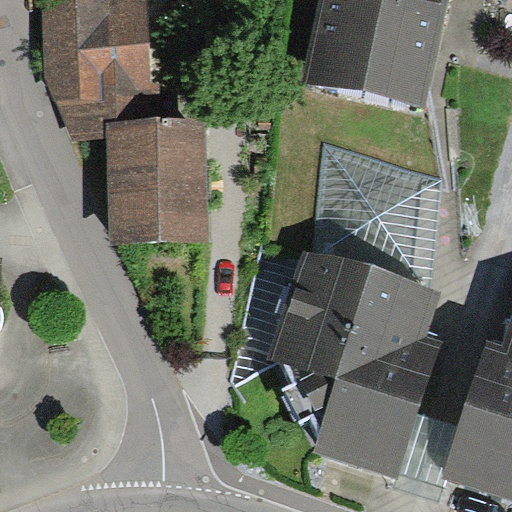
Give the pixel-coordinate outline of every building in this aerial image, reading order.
[(447,0),(326,0),(309,82),(424,107),(447,0)] [(142,2),(44,4),(45,97),(65,124),(114,124),(113,91),(144,91),(142,2)] [(201,131),(111,132),(111,244),(202,244),(201,131)] [(432,298),(299,254),(265,356),(285,363),(320,429),(312,453),(394,480),(440,343),(420,336),(432,298)] [(511,326),(502,356),(485,350),(440,484),(511,508),(511,326)]
